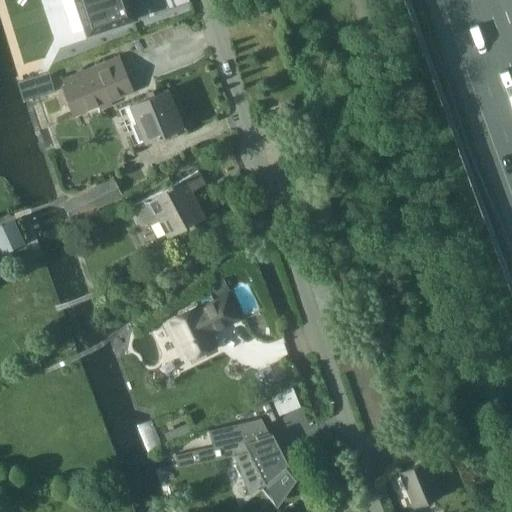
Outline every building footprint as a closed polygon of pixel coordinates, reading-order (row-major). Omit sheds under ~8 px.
[(74,0),(86,35),(136,18),(130,0),(74,0)] [(76,112),(133,88),(115,46),(59,70),(76,112)] [(24,101),(55,91),(49,72),(18,82),(24,101)] [(146,141),(185,125),(170,88),(131,104),(146,141)] [(192,190),(206,182),(199,169),(133,204),(144,224),(158,217),(169,236),(206,216),(192,190)] [(113,178),(63,203),(72,221),(122,197),(113,178)] [(25,246),(13,221),(0,227),(0,253),(2,257),(25,246)] [(211,331),(240,317),(228,294),(200,308),(198,304),(169,319),(188,358),(217,344),(211,331)] [(212,445),(176,453),(179,467),(234,455),(249,495),(260,485),(276,505),(295,477),(287,463),(272,433),(269,434),(261,418),(208,430),(212,445)] [(168,442),(190,433),(186,423),(164,432),(168,442)] [(427,463),(402,473),(415,505),(440,495),(427,463)]
